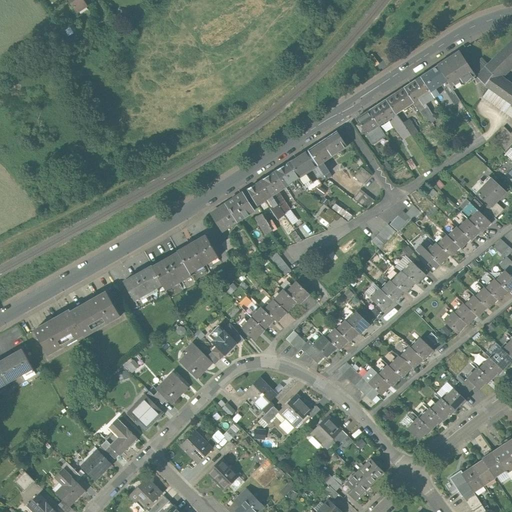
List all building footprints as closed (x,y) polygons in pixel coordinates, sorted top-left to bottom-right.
[(87,0),(72,0),(81,12),(91,5),(87,0)] [(511,42),(486,68),(492,75),(494,74),(499,77),(511,64),(511,42)] [(460,51),(437,66),(447,81),(448,83),(451,87),(460,81),(461,83),(475,75),(473,72),(460,51)] [(437,66),(420,77),(430,92),(441,85),(447,81),(437,66)] [(511,87),(499,77),(494,74),(492,75),(486,68),(477,77),(485,85),(511,104),(511,87)] [(420,77),(404,88),(413,103),(421,98),(422,101),(420,102),(423,106),(434,98),(430,92),(420,77)] [(448,83),(443,87),(447,94),(453,90),(451,87),(448,83)] [(404,88),(387,99),(397,114),(413,103),(404,88)] [(511,105),(489,89),(482,97),(505,113),(511,105)] [(460,101),(453,90),(447,94),(454,105),(460,101)] [(397,114),(387,99),(370,110),(380,125),(392,117),(393,119),(391,121),(403,139),(410,135),(403,123),(397,114)] [(432,104),(420,112),(430,128),(434,126),(432,123),(436,120),(431,114),(434,112),(433,110),(435,109),(432,104)] [(370,110),(357,119),(360,123),(358,125),(362,132),(364,130),(366,133),(380,125),(370,110)] [(417,133),(408,119),(403,123),(410,135),(412,136),(417,133)] [(339,130),(310,149),(319,165),(326,174),(330,171),(325,162),(349,145),(339,130)] [(319,165),(310,149),(303,153),(313,169),(319,165)] [(303,153),(290,162),(299,178),(304,175),(313,169),(303,153)] [(290,162),(276,171),(286,186),(294,181),(299,190),(305,187),(299,178),(290,162)] [(362,167),(355,176),(364,183),(372,174),(362,167)] [(276,171),(263,180),(279,205),(281,207),(286,203),(279,191),(286,186),(276,171)] [(311,184),(307,178),(306,178),(304,175),(299,178),(305,187),(308,191),(313,188),(314,190),(323,184),(321,181),(317,183),(316,181),(311,184)] [(491,178),(483,187),(479,183),(473,189),(492,207),(505,193),(491,178)] [(263,180),(249,189),(258,205),(267,199),(273,208),(279,205),(263,180)] [(361,189),(354,198),(368,209),(375,200),(361,189)] [(244,192),(228,203),(239,220),(255,210),(244,192)] [(482,214),(466,200),(457,209),(468,219),(480,231),(482,233),(491,223),(482,214)] [(228,203),(212,213),(223,230),(239,220),(228,203)] [(292,210),(286,203),(281,207),(286,214),(292,210)] [(281,207),(279,205),(273,208),(279,218),(286,214),(281,207)] [(421,214),(413,206),(409,210),(417,218),(421,214)] [(341,216),(330,207),(326,212),(334,218),(337,220),(341,216)] [(326,212),(323,210),(320,215),(330,223),(334,218),(326,212)] [(417,218),(409,210),(406,214),(411,219),(414,222),(417,218)] [(495,219),(486,210),(482,214),(491,223),(495,219)] [(406,214),(403,211),(399,216),(407,223),(411,219),(406,214)] [(274,230),(264,214),(258,218),(267,234),(270,232),(273,238),(276,236),(272,231),(274,230)] [(407,223),(399,216),(395,220),(403,227),(407,223)] [(468,219),(459,229),(470,239),(471,241),(480,231),(468,219)] [(403,227),(395,220),(391,224),(397,231),(398,232),(403,227)] [(397,231),(390,224),(386,228),(393,235),(397,231)] [(459,229),(457,227),(448,237),(459,247),(461,248),(470,239),(459,229)] [(393,235),(386,228),(382,233),(389,239),(393,235)] [(389,239),(382,233),(378,237),(385,243),(389,239)] [(207,235),(179,250),(180,252),(192,272),(220,256),(207,235)] [(448,237),(447,235),(438,245),(449,255),(451,257),(459,247),(448,237)] [(238,248),(232,237),(222,243),(228,253),(238,248)] [(378,237),(374,241),(381,248),(385,243),(378,237)] [(398,237),(386,243),(390,251),(402,244),(398,237)] [(501,239),(493,247),(497,251),(505,243),(501,239)] [(505,243),(497,251),(501,255),(509,247),(505,243)] [(437,244),(429,252),(422,245),(416,251),(436,269),(449,255),(438,245),(437,244)] [(511,250),(509,247),(501,255),(505,259),(507,257),(511,251),(511,250)] [(180,252),(155,266),(164,283),(167,288),(193,274),(192,272),(180,252)] [(279,252),(270,259),(273,263),(282,256),(279,252)] [(282,256),(273,263),(277,268),(286,261),(282,256)] [(505,259),(499,265),(503,269),(511,261),(507,257),(505,259)] [(286,261),(277,268),(280,272),(289,265),(286,261)] [(511,262),(511,261),(503,269),(505,271),(507,273),(511,268),(511,262)] [(412,263),(403,272),(415,283),(416,285),(425,275),(412,263)] [(154,265),(126,281),(133,292),(132,292),(136,299),(164,283),(155,266),(154,265)] [(289,265),(280,272),(284,277),(293,270),(289,265)] [(402,271),(393,280),(404,291),(406,292),(415,283),(403,272),(402,271)] [(505,271),(496,281),(507,292),(508,293),(511,288),(511,277),(507,273),(505,271)] [(391,279),(382,288),(394,299),(395,300),(404,291),(393,280),(391,279)] [(496,281),(494,279),(486,289),(497,299),(498,301),(507,292),(496,281)] [(311,293),(298,281),(288,291),(298,300),(301,303),(311,293)] [(382,288),(381,287),(372,296),(385,309),(394,299),(382,288)] [(486,289),(484,287),(475,297),(486,307),(488,309),(497,299),(486,289)] [(288,291),(285,288),(275,298),(288,310),(298,300),(288,291)] [(108,291),(72,311),(85,335),(86,336),(122,315),(108,291)] [(475,297),(474,295),(465,305),(476,316),(477,317),(486,307),(475,297)] [(288,310),(275,298),(265,308),(275,318),(279,321),(288,310)] [(465,305),(463,304),(454,313),(466,324),(467,325),(476,316),(465,305)] [(265,308),(263,306),(253,316),(266,328),(275,318),(265,308)] [(71,310),(36,329),(50,354),(85,335),(72,311),(71,310)] [(357,310),(348,320),(359,330),(361,331),(370,322),(357,310)] [(454,313),(453,312),(444,321),(457,333),(466,324),(454,313)] [(266,328),(253,316),(244,326),(257,338),(266,328)] [(347,318),(338,328),(349,338),(351,340),(359,330),(348,320),(347,318)] [(232,322),(226,329),(233,336),(239,330),(232,322)] [(226,329),(221,323),(210,334),(216,339),(214,341),(218,345),(226,353),(227,354),(239,341),(233,336),(226,329)] [(338,328),(337,327),(328,336),(337,345),(340,348),(349,338),(338,328)] [(296,330),(289,338),(292,341),(300,333),(296,330)] [(300,333),(292,341),(296,345),(304,337),(300,333)] [(328,336),(325,333),(316,343),(319,346),(323,350),(327,354),(328,355),(337,345),(328,336)] [(304,337),(296,345),(301,349),(303,346),(308,341),(304,337)] [(308,341),(303,346),(307,350),(315,342),(311,338),(308,341)] [(433,350),(420,338),(411,348),(422,358),(424,360),(433,350)] [(511,340),(503,350),(511,358),(511,340)] [(214,361),(195,342),(188,349),(192,352),(183,361),(199,377),(214,361)] [(315,342),(307,350),(311,354),(319,346),(316,343),(315,342)] [(226,353),(218,345),(214,350),(222,358),(226,353)] [(319,346),(311,354),(316,358),(323,350),(319,346)] [(411,348),(410,347),(401,356),(412,367),(413,368),(422,358),(411,348)] [(23,349),(0,361),(0,362),(11,382),(35,369),(23,349)] [(511,358),(503,350),(502,349),(491,359),(503,370),(509,364),(510,365),(511,363),(511,358)] [(323,350),(316,358),(320,362),(327,354),(323,350)] [(400,355),(391,364),(402,375),(403,376),(412,367),(401,356),(400,355)] [(491,359),(490,358),(480,369),(491,379),(497,373),(498,375),(503,370),(491,359)] [(348,360),(341,369),(345,373),(353,364),(348,360)] [(0,362),(0,388),(11,382),(0,362)] [(391,364),(390,363),(381,373),(392,383),(393,384),(402,375),(391,364)] [(353,364),(345,373),(349,377),(357,368),(353,364)] [(480,369),(478,367),(468,378),(479,390),(485,383),(486,384),(491,379),(480,369)] [(357,368),(349,377),(353,380),(361,372),(357,368)] [(190,386),(175,371),(168,379),(170,380),(160,390),(173,403),(190,386)] [(381,373),(379,371),(370,381),(375,386),(383,393),(392,383),(381,373)] [(361,372),(353,380),(357,384),(365,376),(361,372)] [(269,383),(262,376),(250,389),(259,399),(257,401),(264,408),(272,400),(271,399),(277,392),(268,384),(269,383)] [(365,376),(357,384),(361,388),(369,380),(365,376)] [(369,380),(361,388),(367,394),(375,386),(370,381),(369,380)] [(453,389),(443,400),(455,411),(460,405),(461,406),(466,401),(453,389)] [(298,394),(282,410),(288,417),(281,424),(289,432),(297,425),(310,412),(313,409),(298,394)] [(150,397),(140,407),(138,404),(131,411),(146,427),(156,417),(158,418),(164,411),(150,397)] [(443,400),(442,399),(431,410),(443,420),(449,414),(450,416),(455,411),(443,400)] [(234,413),(239,408),(231,400),(226,405),(234,413)] [(313,409),(310,412),(314,416),(322,408),(318,404),(313,409)] [(273,407),(263,417),(269,423),(278,413),(273,407)] [(431,410),(430,409),(420,419),(431,430),(437,424),(438,425),(443,420),(431,410)] [(343,428),(329,415),(313,431),(327,445),(334,438),(342,429),(343,428)] [(420,419),(418,418),(414,423),(407,416),(402,422),(409,428),(408,429),(420,440),(426,434),(427,435),(431,430),(420,419)] [(129,427),(119,418),(111,426),(121,436),(112,444),(122,453),(122,454),(139,437),(129,427)] [(266,438),(270,427),(256,422),(252,432),(266,438)] [(342,429),(334,438),(339,443),(348,435),(342,429)] [(203,436),(200,438),(194,433),(183,444),(197,457),(203,452),(206,455),(214,447),(203,436)] [(227,434),(217,444),(222,449),(231,439),(227,434)] [(231,439),(222,449),(227,454),(236,444),(231,439)] [(122,453),(112,444),(108,448),(118,457),(122,453)] [(511,468),(511,453),(506,444),(493,453),(504,471),(506,472),(511,468)] [(102,450),(95,457),(86,466),(98,478),(114,462),(102,450)] [(493,453),(482,459),(483,461),(494,477),(504,471),(493,453)] [(241,474),(223,457),(210,470),(227,487),(241,474)] [(372,457),(358,471),(369,483),(377,476),(384,470),(372,457)] [(78,468),(69,460),(64,465),(67,467),(73,474),(78,468)] [(483,461),(473,468),(484,486),(495,479),(494,477),(483,461)] [(73,474),(67,467),(59,475),(67,484),(60,491),(73,503),(84,492),(82,490),(85,486),(73,474)] [(474,493),(484,486),(473,468),(462,475),(474,493)] [(37,478),(28,469),(18,479),(27,488),(37,478)] [(369,483),(358,471),(348,481),(354,486),(350,490),(357,497),(364,489),(364,488),(369,483)] [(342,483),(334,475),(329,480),(331,483),(337,488),(342,483)] [(149,477),(132,494),(146,508),(163,491),(149,477)] [(337,488),(331,483),(326,488),(334,496),(340,491),(337,488)] [(475,495),(468,485),(459,491),(465,501),(475,495)] [(248,487),(241,495),(246,500),(254,492),(248,487)] [(48,500),(41,492),(29,504),(36,511),(35,511),(61,511),(49,499),(48,500)] [(256,511),(265,504),(254,492),(246,500),(242,504),(238,508),(241,511),(256,511)] [(166,495),(150,511),(158,511),(171,499),(166,495)] [(241,495),(236,499),(242,504),(246,500),(241,495)] [(475,495),(465,501),(469,507),(478,500),(475,495)] [(331,497),(325,503),(328,505),(323,511),(342,511),(345,510),(331,497)] [(478,500),(469,507),(472,511),(482,506),(478,500)] [(184,511),(176,503),(167,511),(184,511)]
